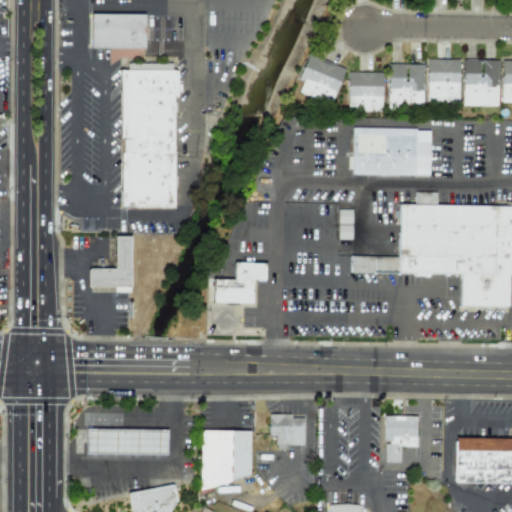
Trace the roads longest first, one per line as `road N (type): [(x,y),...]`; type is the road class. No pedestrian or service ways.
road 1 (secondary): [(45,350),(44,0)]
road 2 (primary): [(226,369),(511,374)]
road 3 (secondary): [(25,163),(21,349)]
road 4 (primary): [(44,379),(175,382),(226,369)]
road 5 (primary): [(226,369),(177,355),(45,350)]
road 6 (secondary): [(24,0),(25,163)]
road 7 (residential): [(511,28),(365,28)]
